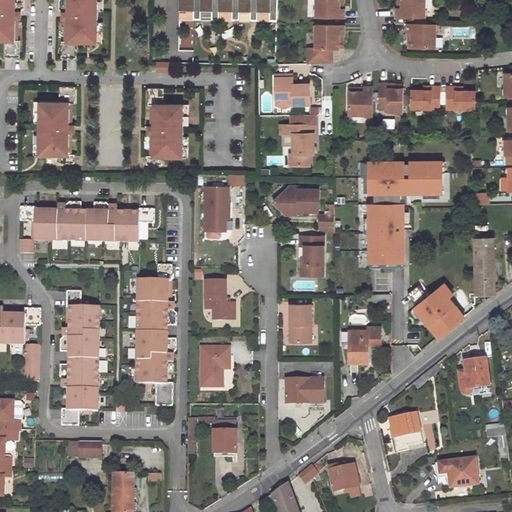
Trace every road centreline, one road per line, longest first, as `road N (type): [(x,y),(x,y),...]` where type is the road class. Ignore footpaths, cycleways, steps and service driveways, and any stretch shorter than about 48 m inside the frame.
road 1 (residential): [(179,436),(187,204),(173,189),(27,188),(13,198),(12,258),(46,305),(48,429),(117,435)]
road 2 (residential): [(269,244),(271,465),(279,478)]
road 3 (residential): [(41,77),(216,80)]
road 4 (residential): [(511,59),(404,68),(376,55)]
road 5 (residential): [(405,378),(511,295)]
